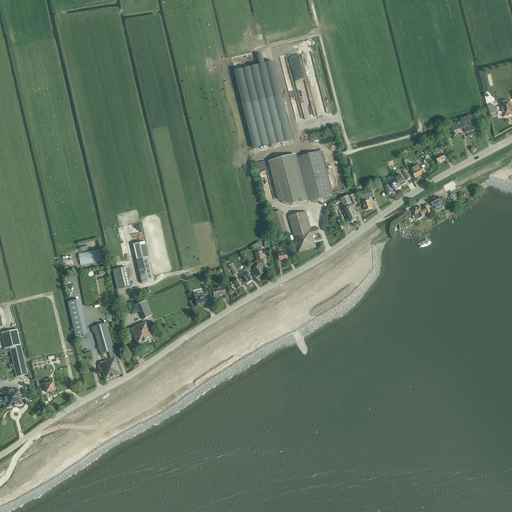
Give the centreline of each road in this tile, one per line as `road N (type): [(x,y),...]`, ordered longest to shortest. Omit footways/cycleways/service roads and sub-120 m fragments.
road 1 (tertiary): [(0,456),(511,139)]
road 2 (track): [(311,0),(350,152),(334,157),(316,147),(267,158),(277,203),(308,207),(329,253)]
road 3 (track): [(0,305),(52,296),(80,402)]
